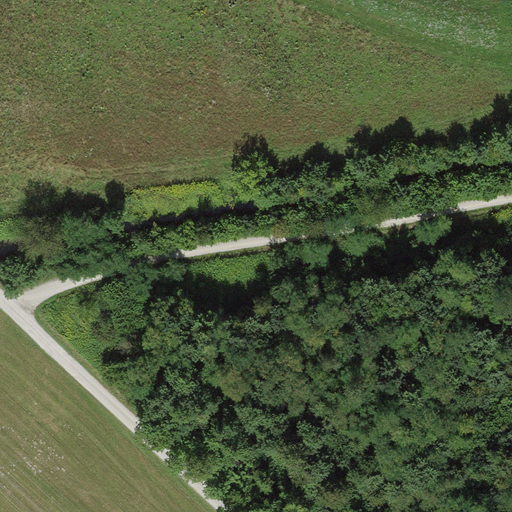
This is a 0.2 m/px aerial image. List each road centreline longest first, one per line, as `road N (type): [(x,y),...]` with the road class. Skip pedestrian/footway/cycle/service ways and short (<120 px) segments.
road 1 (track): [(511,197),(96,271),(15,311)]
road 2 (track): [(0,296),(233,511)]
